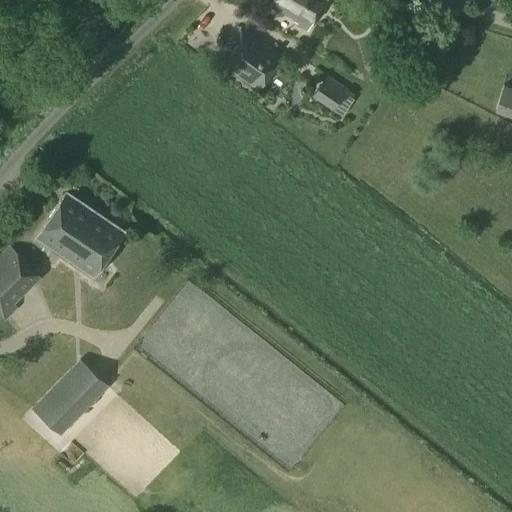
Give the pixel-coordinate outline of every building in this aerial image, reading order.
[(324,0),(274,0),(270,8),(307,30),(324,0)] [(279,57),(245,33),(222,66),(257,89),(279,57)] [(326,74),(319,85),(329,92),(322,103),(333,110),(347,88),(326,74)] [(511,87),(503,85),(496,111),(511,116),(511,87)] [(35,238),(92,277),(122,232),(66,194),(35,238)] [(39,277),(9,248),(0,257),(0,313),(5,319),(17,307),(13,303),(39,277)] [(108,386),(84,364),(38,412),(61,434),(108,386)]
